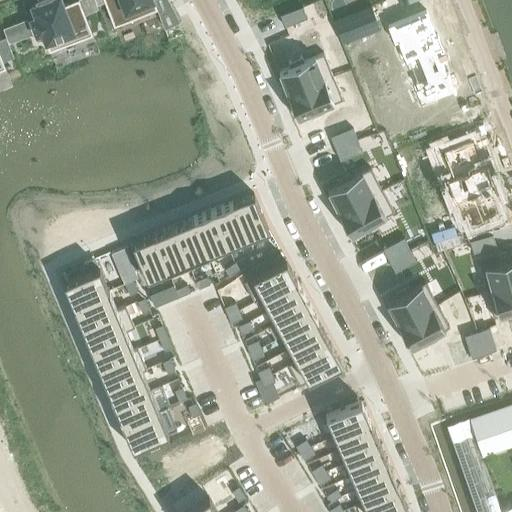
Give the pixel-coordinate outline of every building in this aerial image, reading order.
[(35,14),(30,16),(36,31),(41,29),(49,49),(92,32),(84,12),(97,7),(96,3),(94,0),(69,0),(63,2),(62,0),(37,0),(31,3),(35,14)] [(103,0),(113,24),(157,7),(153,0),(103,0)] [(154,0),(157,7),(164,26),(180,20),(168,0),(154,0)] [(335,18),(333,19),(342,42),(344,41),(380,27),(371,4),(335,18)] [(302,5),(280,13),(285,25),(306,17),(302,5)] [(426,9),(388,24),(394,40),(397,39),(400,47),(396,49),(401,59),(404,58),(405,58),(406,60),(408,59),(417,80),(415,80),(416,84),(413,85),(421,105),(435,100),(433,96),(452,89),(453,91),(456,90),(454,85),(458,83),(454,73),(450,74),(448,70),(446,71),(441,60),(447,58),(446,55),(444,56),(442,49),(443,48),(442,44),(440,45),(437,37),(439,36),(437,32),(435,33),(427,14),(428,14),(426,9)] [(10,24),(3,27),(9,42),(15,39),(10,24)] [(0,67),(4,66),(2,60),(13,55),(5,35),(0,37),(0,67)] [(290,66),(279,71),(288,94),(333,75),(324,53),(304,61),(302,56),(288,62),(290,66)] [(333,75),(288,94),(297,117),(308,112),(310,117),(324,111),(322,107),(343,99),(333,75)] [(352,128),(331,136),(335,148),(357,139),(352,128)] [(471,137),(443,148),(452,173),(447,175),(447,174),(446,175),(455,199),(456,198),(462,211),(467,209),(470,218),(498,207),(490,188),(490,187),(489,185),(493,183),(494,183),(495,183),(490,171),(493,170),(489,159),(486,160),(486,159),(484,160),(485,160),(483,161),(479,152),(477,153),(471,137)] [(357,139),(335,148),(340,160),(362,151),(357,139)] [(338,184),(328,190),(339,211),(339,212),(382,189),(382,188),(371,167),(351,177),(349,173),(336,180),(338,184)] [(339,211),(338,211),(350,234),(361,228),(364,233),(377,226),(374,221),(394,211),(382,188),(382,189),(339,212),(339,211)] [(253,193),(233,201),(247,237),(268,228),(253,193)] [(233,201),(213,209),(227,245),(228,245),(247,237),(233,201)] [(213,209),(193,218),(207,253),(207,254),(208,258),(230,249),(228,245),(227,245),(213,209)] [(193,218),(173,226),(187,262),(207,254),(207,253),(193,218)] [(173,226),(153,234),(167,270),(168,270),(187,262),(173,226)] [(492,233),(470,239),(473,252),(496,245),(492,233)] [(153,234),(132,243),(149,283),(170,274),(168,270),(167,270),(153,234)] [(403,237),(383,248),(389,259),(409,248),(403,237)] [(142,266),(132,244),(125,247),(134,269),(142,266)] [(124,284),(132,280),(137,278),(138,278),(134,269),(125,247),(111,253),(124,284)] [(272,248),(262,254),(266,261),(276,255),(272,248)] [(409,248),(389,259),(395,270),(415,259),(409,248)] [(496,263),(481,267),(487,291),(487,292),(511,284),(511,258),(511,259),(510,254),(495,258),(496,263)] [(244,256),(234,262),(239,269),(249,263),(244,256)] [(95,258),(83,263),(87,272),(99,267),(95,258)] [(286,259),(243,281),(254,302),(263,297),(297,279),(286,259)] [(234,262),(225,269),(229,276),(239,269),(234,262)] [(99,267),(63,282),(73,305),(109,290),(99,267)] [(207,277),(195,281),(199,289),(210,284),(207,277)] [(297,279),(263,297),(270,310),(304,291),(297,279)] [(397,295),(387,300),(398,322),(437,302),(436,301),(425,280),(410,288),(408,284),(395,291),(397,295)] [(132,281),(125,284),(129,295),(137,292),(132,281)] [(487,291),(494,316),(510,311),(511,316),(511,315),(511,284),(487,292),(487,291)] [(154,307),(179,297),(176,290),(174,285),(150,295),(154,307)] [(187,285),(176,290),(179,297),(190,293),(187,285)] [(109,290),(73,305),(81,325),(117,310),(109,290)] [(304,291),(270,310),(276,322),(310,304),(304,291)] [(145,298),(137,301),(142,313),(149,309),(145,298)] [(437,302),(398,322),(410,345),(421,339),(423,343),(436,336),(434,332),(449,324),(437,301),(436,301),(437,302)] [(235,303),(224,308),(227,315),(239,310),(235,303)] [(310,304),(276,322),(283,335),(317,317),(310,304)] [(117,310),(81,325),(90,345),(125,330),(126,331),(135,327),(126,306),(117,310)] [(239,310),(227,315),(231,322),(242,317),(239,310)] [(317,317),(283,335),(290,348),(324,330),(317,317)] [(249,321),(238,325),(241,332),(253,328),(249,321)] [(162,325),(155,328),(160,339),(167,336),(162,325)] [(488,325),(476,329),(483,351),(495,347),(488,325)] [(476,329),(464,332),(471,355),(483,351),(476,329)] [(125,330),(90,345),(98,365),(134,350),(126,331),(125,330)] [(324,330),(290,348),(296,360),(297,361),(331,342),(324,330)] [(167,336),(160,339),(164,350),(172,347),(167,336)] [(257,340),(246,344),(249,352),(261,347),(257,340)] [(296,360),(288,364),(299,385),(342,362),(331,342),(297,361),(296,360)] [(134,350),(98,365),(106,385),(142,370),(142,371),(147,369),(138,347),(133,349),(134,350)] [(261,347),(249,352),(253,359),(264,355),(261,347)] [(170,358),(162,361),(167,373),(175,369),(170,358)] [(269,366),(258,371),(261,379),(272,374),(269,366)] [(142,370),(106,385),(115,405),(150,390),(142,371),(142,370)] [(272,374),(261,379),(264,386),(275,381),(272,374)] [(182,387),(174,390),(179,401),(186,398),(182,387)] [(150,390),(115,405),(123,425),(159,410),(150,390)] [(361,399),(325,414),(335,435),(370,420),(361,399)] [(511,400),(466,416),(473,434),(479,453),(511,441),(511,400)] [(195,403),(187,406),(192,417),(200,414),(195,403)] [(159,410),(123,425),(133,448),(168,433),(176,429),(167,406),(159,410)] [(466,416),(446,422),(452,441),(476,511),(511,511),(511,503),(500,508),(479,453),(473,434),(466,416)] [(370,420),(335,435),(340,448),(376,433),(370,420)] [(376,433),(340,448),(346,462),(381,446),(376,433)] [(306,439),(296,446),(300,453),(310,446),(306,439)] [(310,446),(300,453),(304,460),(314,453),(310,446)] [(381,446),(346,462),(352,475),(387,460),(381,446)] [(387,460),(352,475),(358,488),(393,473),(387,460)] [(321,464),(311,470),(315,477),(326,471),(321,464)] [(326,471),(315,477),(320,484),(330,477),(326,471)] [(393,473),(358,488),(364,501),(399,486),(393,473)] [(238,486),(232,491),(238,501),(245,497),(238,486)] [(399,486),(364,501),(368,511),(395,511),(408,507),(399,486)] [(337,488),(326,495),(331,502),(341,495),(337,488)] [(218,511),(209,497),(184,511),(218,511)] [(339,503),(329,510),(330,511),(340,511),(343,510),(339,503)]
